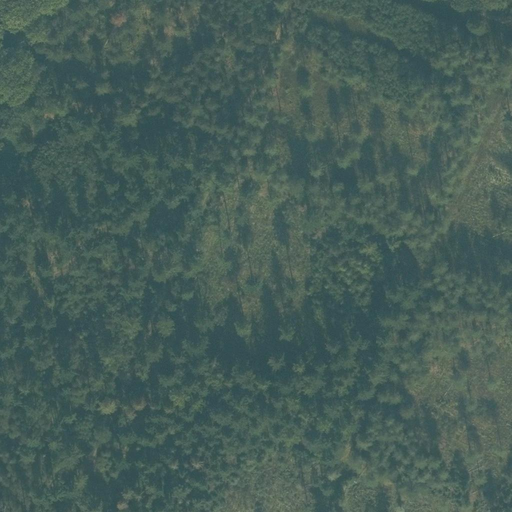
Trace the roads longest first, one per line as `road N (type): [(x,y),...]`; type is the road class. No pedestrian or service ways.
road 1 (track): [(75,511),(128,385),(434,511)]
road 2 (track): [(128,385),(294,0)]
